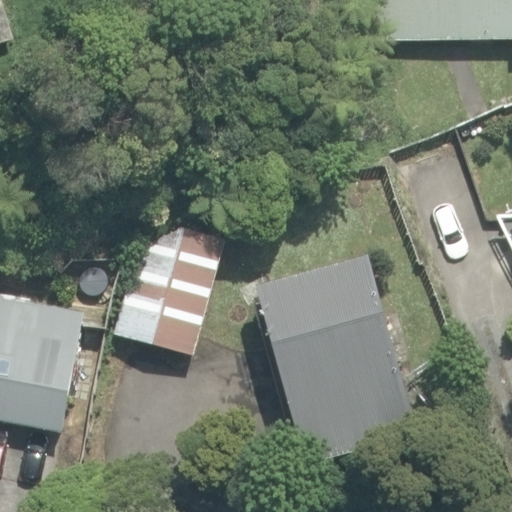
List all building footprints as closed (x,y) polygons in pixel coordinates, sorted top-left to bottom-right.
[(511,40),(511,0),(365,0),(366,42),(511,40)] [(0,45),(9,43),(0,15),(0,45)] [(114,335),(195,357),(227,241),(162,224),(146,219),(114,335)] [(258,288),(307,466),(419,435),(370,257),(258,288)] [(71,274),(81,298),(106,289),(97,264),(71,274)] [(0,420),(66,433),(90,313),(0,295),(0,420)]
